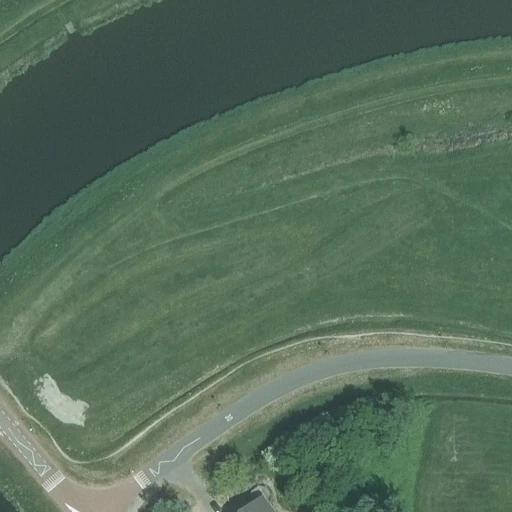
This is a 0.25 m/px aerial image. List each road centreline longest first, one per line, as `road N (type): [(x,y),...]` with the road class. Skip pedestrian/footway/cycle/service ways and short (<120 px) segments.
road 1 (unknown): [(511,348),(382,337),(289,349),(231,376),(108,460),(82,467),(0,382)]
road 2 (unclassified): [(105,511),(259,400),(309,374),(401,357),(511,369)]
road 3 (tertiary): [(76,511),(0,418)]
